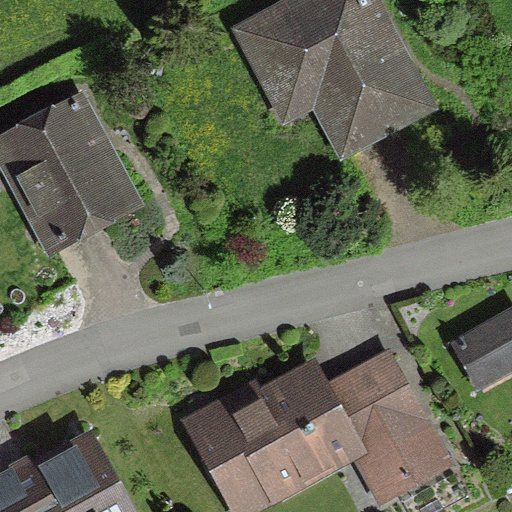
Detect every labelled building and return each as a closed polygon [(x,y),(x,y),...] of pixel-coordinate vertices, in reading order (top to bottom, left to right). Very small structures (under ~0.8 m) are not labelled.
[(297,69),(340,150),(420,108),(362,0),(307,0),(241,35),(267,85),(297,69)] [(13,182),(50,251),(129,209),(72,103),(5,139),(25,176),(13,182)] [(511,313),(452,347),(474,387),(511,365),(511,313)] [(444,464),(434,445),(386,359),(351,379),(388,446),(354,464),(375,502),(444,464)] [(234,417),(226,404),(189,425),(226,492),(260,473),(273,496),(352,453),(310,375),(234,417)] [(11,485),(5,475),(0,477),(0,511),(123,511),(86,444),(11,485)]
